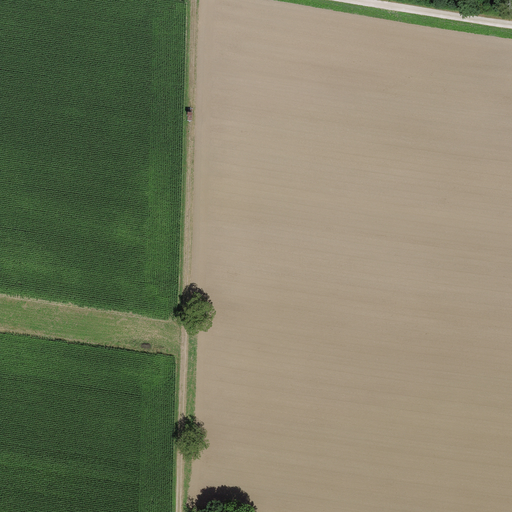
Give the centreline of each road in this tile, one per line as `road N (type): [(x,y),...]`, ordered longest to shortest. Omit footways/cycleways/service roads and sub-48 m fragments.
road 1 (track): [(176,511),(193,0)]
road 2 (track): [(345,0),(511,26)]
